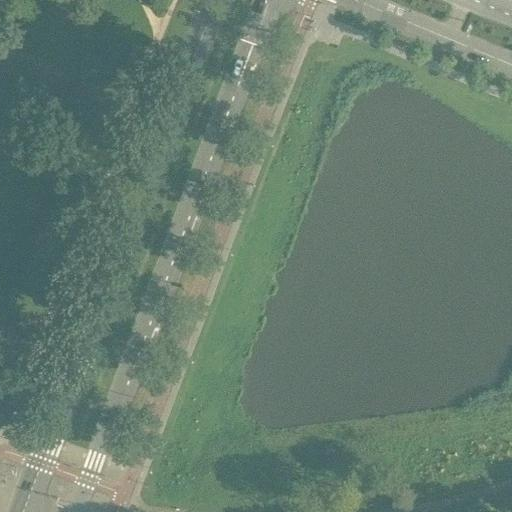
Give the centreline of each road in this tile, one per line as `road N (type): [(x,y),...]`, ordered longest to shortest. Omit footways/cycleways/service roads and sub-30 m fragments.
road 1 (secondary): [(216,0),(18,511)]
road 2 (secondary): [(74,511),(270,0)]
road 3 (unclassified): [(349,0),(511,64)]
